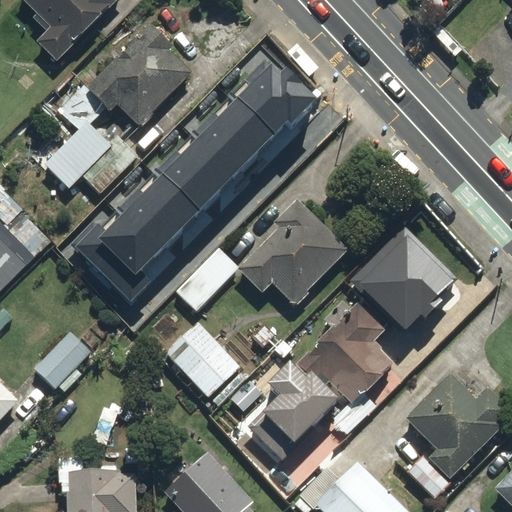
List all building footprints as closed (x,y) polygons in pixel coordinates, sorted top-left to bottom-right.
[(27,0),(41,15),(35,21),(49,36),(42,42),(61,62),(112,16),(110,13),(123,0),(27,0)] [(93,91),(114,111),(119,105),(145,129),(198,73),(172,48),(178,42),(157,22),(93,91)] [(97,221),(75,244),(131,299),(151,280),(139,268),(287,120),(291,124),(317,98),(286,67),(280,73),(267,61),(248,79),(252,83),(220,115),(214,110),(101,224),(97,221)] [(114,111),(93,91),(79,79),(51,109),(78,134),(48,167),(75,191),(86,179),(105,196),(144,155),(105,120),(114,111)] [(4,189),(0,192),(0,295),(39,256),(55,241),(4,189)] [(279,222),(284,227),(242,271),(267,295),(277,285),(300,307),(353,251),(300,200),(279,222)] [(403,225),(350,281),(403,332),(457,277),(403,225)] [(222,250),(180,293),(200,312),(241,269),(222,250)] [(333,416),(337,420),(352,435),(381,407),(371,396),(401,367),(375,341),(389,328),(365,302),(356,310),(346,300),(324,321),(334,332),(272,391),(281,401),(251,429),(284,463),(326,423),(333,416)] [(200,322),(168,353),(212,399),(244,369),(200,322)] [(84,375),(78,369),(94,353),(74,333),(37,371),(57,391),(61,386),(67,392),(84,375)] [(410,423),(438,450),(430,458),(427,455),(410,472),(439,500),(456,484),(452,481),(511,419),(511,407),(492,387),(480,399),(456,375),(410,423)] [(3,382),(0,385),(0,434),(3,432),(0,428),(0,425),(24,403),(3,382)] [(41,442),(8,467),(18,481),(52,456),(41,442)] [(256,511),(254,509),(258,505),(210,453),(168,491),(187,511),(256,511)] [(416,511),(368,462),(323,506),(328,511),(416,511)] [(297,504),(305,511),(315,511),(343,484),(329,469),(302,495),(304,497),(297,504)] [(140,511),(141,474),(121,474),(121,471),(96,471),(74,471),(74,511),(140,511)] [(511,478),(499,491),(511,504),(511,478)]
